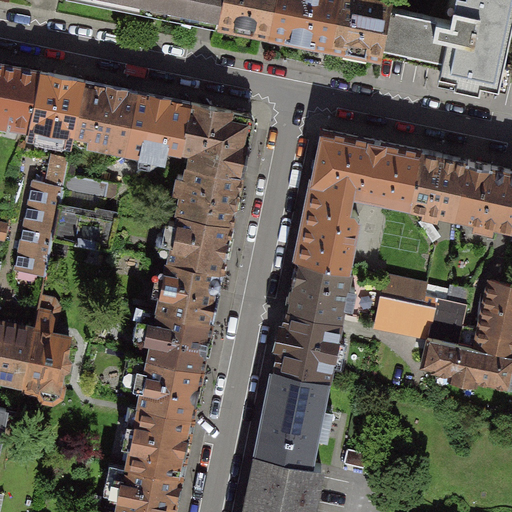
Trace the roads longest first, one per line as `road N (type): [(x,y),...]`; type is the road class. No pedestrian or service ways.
road 1 (residential): [(295,92),(213,511)]
road 2 (residential): [(0,28),(295,92)]
road 3 (residential): [(295,92),(511,135)]
